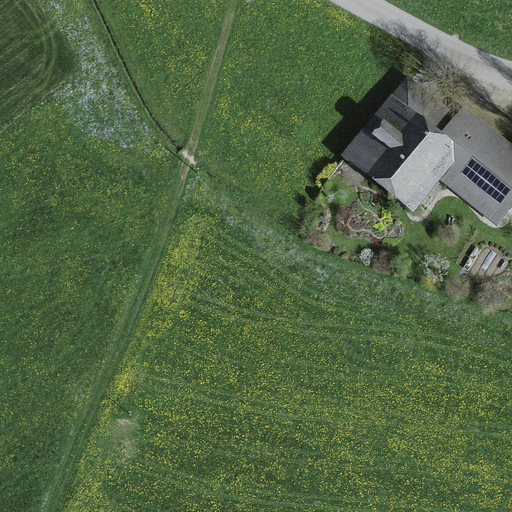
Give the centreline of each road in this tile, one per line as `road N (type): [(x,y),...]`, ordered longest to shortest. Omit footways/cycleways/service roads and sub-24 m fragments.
road 1 (track): [(50,511),(165,227),(233,0)]
road 2 (unclassified): [(356,0),(511,76)]
